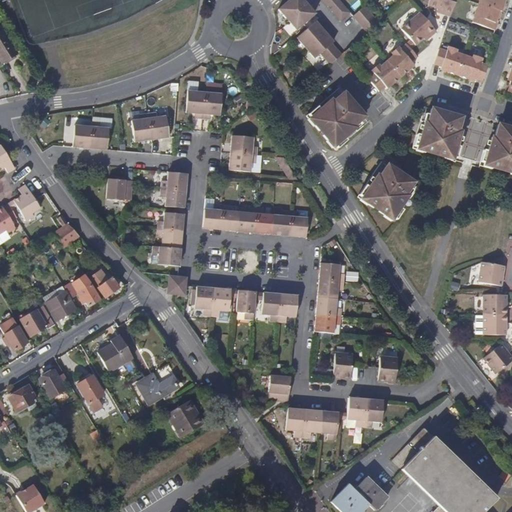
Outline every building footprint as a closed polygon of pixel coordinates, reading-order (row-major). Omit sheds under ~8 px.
[(295,30),(314,13),(302,0),(286,0),(276,9),(295,30)] [(321,0),(341,22),(351,14),(338,0),(321,0)] [(431,0),(429,5),(437,8),(436,10),(443,13),(442,15),(451,18),(457,0),(431,0)] [(477,0),(476,4),(500,13),(504,0),(477,0)] [(494,30),(500,13),(476,4),(470,22),(494,30)] [(368,32),(379,24),(363,6),(353,15),(368,32)] [(403,42),(403,43),(408,48),(422,37),(424,39),(427,35),(429,38),(435,32),(426,22),(418,12),(400,30),(408,38),(403,42)] [(317,21),(315,19),(295,36),(314,59),(320,54),(330,66),(342,55),(331,44),(333,42),(316,22),(317,21)] [(7,57),(15,52),(3,32),(0,34),(0,60),(2,64),(9,60),(7,57)] [(403,43),(384,61),(399,77),(406,70),(410,70),(414,67),(410,63),(416,57),(408,48),(403,43)] [(457,75),(464,54),(459,52),(460,49),(449,45),(447,50),(440,48),(434,65),(440,67),(439,69),(457,75)] [(475,53),(474,57),(464,54),(457,75),(474,81),(474,78),(483,82),(488,65),(482,62),(484,56),(475,53)] [(392,84),(399,77),(384,61),(384,59),(379,64),(376,62),(369,69),(372,74),(367,79),(378,92),(384,87),(387,91),(392,86),(392,84)] [(371,123),(341,88),(308,116),(338,152),(371,123)] [(194,115),(194,119),(202,120),(205,94),(187,93),(185,115),(194,115)] [(221,95),(205,94),(202,120),(209,121),(210,116),(219,117),(221,95)] [(412,143),(455,157),(460,146),(456,145),(460,133),(457,131),(462,116),(425,103),(412,143)] [(155,114),(148,115),(152,140),(169,138),(166,116),(156,118),(155,114)] [(152,140),(148,115),(139,116),(140,120),(132,121),(135,143),(152,140)] [(89,149),(92,122),(83,122),(83,126),(74,126),(72,147),(89,149)] [(99,128),(99,123),(92,122),(89,149),(106,151),(108,129),(99,128)] [(511,173),(511,129),(499,126),(494,140),(491,139),(487,151),(483,150),(479,163),(511,173)] [(231,137),(229,154),(254,156),(255,148),(251,148),(252,139),(231,137)] [(454,161),(455,157),(412,143),(411,146),(454,161)] [(0,171),(3,170),(6,174),(13,170),(4,156),(0,149),(0,171)] [(249,163),(253,164),(254,156),(229,154),(228,170),(248,172),(249,163)] [(401,174),(382,160),(357,197),(393,225),(419,187),(401,174)] [(167,183),(161,183),(160,190),(185,192),(187,175),(167,173),(167,183)] [(21,196),(7,205),(10,209),(15,206),(26,223),(34,217),(33,214),(40,209),(34,201),(25,187),(18,192),(21,196)] [(185,192),(160,190),(159,199),(165,199),(164,207),(176,208),(184,209),(185,192)] [(131,194),(106,192),(104,213),(122,214),(122,213),(130,214),(130,208),(131,194)] [(5,213),(10,209),(7,205),(0,209),(0,234),(4,232),(6,235),(16,229),(5,213)] [(219,231),(221,207),(213,206),(212,211),(204,210),(203,230),(219,231)] [(219,231),(237,233),(239,213),(229,213),(229,208),(221,207),(219,231)] [(247,214),(239,213),(237,233),(254,234),(256,210),(248,209),(247,214)] [(264,211),(256,210),(254,234),(271,236),(273,216),(263,216),(264,211)] [(282,217),(273,216),(271,236),(288,237),(290,213),(282,212),(282,217)] [(298,219),(299,214),(290,213),(288,237),(305,239),(307,220),(298,219)] [(158,222),(157,230),(182,232),(183,216),(176,215),(164,214),(163,223),(158,222)] [(61,217),(54,223),(59,230),(67,225),(61,217)] [(67,225),(59,230),(52,234),(62,248),(78,237),(67,225)] [(180,250),(182,232),(157,230),(156,238),(161,239),(160,248),(180,250)] [(180,250),(160,248),(153,247),(152,257),(158,257),(157,266),(179,268),(180,250)] [(320,265),(319,282),(343,284),(344,276),(339,275),(339,267),(320,265)] [(502,280),(504,269),(481,269),(480,289),(503,289),(504,281),(502,280)] [(178,277),(166,277),(165,295),(184,297),(185,287),(186,278),(178,277)] [(117,288),(110,279),(96,289),(103,298),(117,288)] [(342,292),(343,284),(319,282),(317,299),(336,301),(337,291),(342,292)] [(70,299),(76,295),(76,293),(70,284),(63,288),(70,299)] [(89,286),(76,293),(76,295),(81,304),(84,302),(87,307),(97,300),(89,286)] [(211,316),(213,290),(197,288),(195,308),(204,309),(203,315),(211,316)] [(230,299),(231,291),(213,290),(211,316),(220,317),(220,311),(229,311),(230,299)] [(74,310),(64,291),(44,303),(55,322),(74,310)] [(255,302),(256,294),(239,292),(238,300),(237,312),(247,313),(246,319),(253,320),(255,302)] [(270,323),(277,324),(280,296),(263,295),(262,302),(261,316),(271,318),(270,323)] [(280,296),(277,324),(286,325),(286,319),(296,320),(298,298),(280,296)] [(483,316),(507,316),(507,296),(482,296),(483,316)] [(336,310),(336,301),(317,299),(316,316),(340,318),(341,310),(336,310)] [(54,326),(43,307),(19,320),(30,337),(45,328),(46,331),(54,326)] [(334,326),(339,327),(340,318),(316,316),(314,334),(334,335),(334,326)] [(506,336),(507,316),(483,316),(483,336),(506,336)] [(14,351),(27,344),(17,328),(9,332),(8,329),(3,332),(14,351)] [(131,360),(130,358),(118,337),(95,350),(96,353),(95,354),(107,374),(131,360)] [(511,361),(511,357),(500,346),(483,363),(497,377),(511,361)] [(353,356),(336,354),(333,379),(333,381),(341,382),(341,379),(350,380),(352,367),(353,356)] [(395,386),(397,361),(380,360),(379,370),(378,382),(387,383),(387,386),(395,386)] [(364,377),(377,378),(378,368),(365,367),(364,377)] [(64,390),(53,371),(39,378),(39,381),(49,398),(64,390)] [(158,387),(152,376),(137,385),(148,405),(178,387),(173,378),(158,387)] [(102,395),(97,386),(91,377),(76,385),(87,404),(99,397),(102,395)] [(290,380),(269,377),(267,394),(269,394),(268,402),(276,403),(288,404),(290,380)] [(18,412),(35,401),(26,387),(9,398),(9,400),(13,407),(16,411),(18,412)] [(355,429),(363,429),(366,401),(348,400),(347,416),(343,416),(342,422),(355,423),(355,424),(355,429)] [(382,403),(366,401),(363,429),(371,430),(372,425),(380,425),(382,403)] [(191,412),(189,413),(184,405),(165,416),(178,440),(200,426),(195,419),(191,412)] [(294,431),(294,435),(302,436),(304,412),(291,410),(289,430),(294,431)] [(321,413),(304,412),(302,436),(310,437),(310,432),(319,433),(321,413)] [(338,415),(321,413),(319,433),(327,433),(327,438),(335,439),(338,415)] [(94,442),(96,441),(100,439),(96,431),(90,435),(94,442)] [(485,511),(494,503),(423,431),(391,462),(438,509),(434,511),(485,511)] [(375,507),(387,494),(366,475),(354,488),(348,482),(330,500),(343,511),(358,511),(368,502),(375,507)] [(24,511),(31,511),(44,504),(32,486),(15,496),(24,511)]
